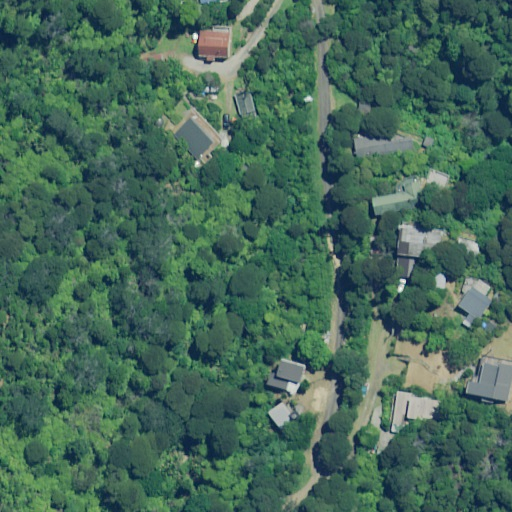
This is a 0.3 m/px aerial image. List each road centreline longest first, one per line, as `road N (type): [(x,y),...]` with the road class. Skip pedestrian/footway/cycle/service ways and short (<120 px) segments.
road 1 (residential): [(322,0),(324,162),(337,282),(332,363),(308,473)]
road 2 (track): [(314,447),(351,444),(415,264)]
